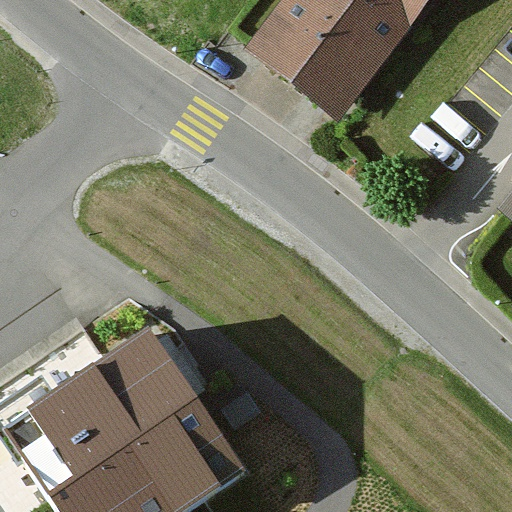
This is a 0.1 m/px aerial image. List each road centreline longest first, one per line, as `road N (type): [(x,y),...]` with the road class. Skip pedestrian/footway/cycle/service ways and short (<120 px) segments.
road 1 (residential): [(30,0),(398,276)]
road 2 (residential): [(511,144),(398,276)]
road 3 (residential): [(398,276),(511,384)]
